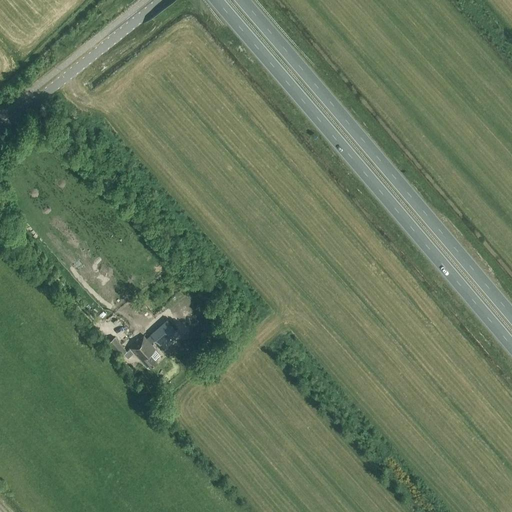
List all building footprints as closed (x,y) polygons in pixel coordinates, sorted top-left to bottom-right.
[(162,266),(166,270),(178,260),(174,255),(162,266)] [(220,306),(215,301),(208,307),(212,312),(220,306)] [(105,320),(95,308),(90,313),(113,338),(121,331),(109,317),(105,320)] [(168,319),(150,334),(160,345),(178,330),(168,319)] [(150,368),(157,362),(155,360),(160,355),(144,336),(130,348),(147,367),(148,366),(150,368)] [(121,356),(127,351),(115,338),(109,343),(121,356)]
